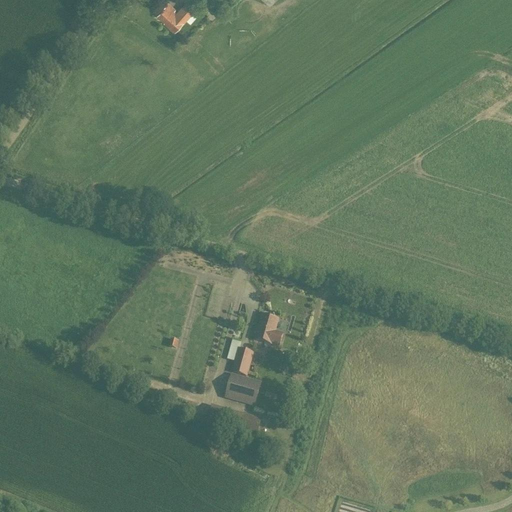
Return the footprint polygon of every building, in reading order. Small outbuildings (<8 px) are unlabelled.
[(171,27),(170,28),(174,32),(194,10),(186,3),(176,14),(174,11),(175,10),(168,3),(157,15),(171,27)] [(278,321),(263,316),(255,341),(279,348),(283,335),(274,333),(278,321)] [(191,333),(179,384),(207,391),(218,339),(191,333)] [(168,348),(177,350),(179,342),(170,340),(168,348)] [(231,374),(247,378),(254,353),(238,349),(231,374)] [(231,375),(224,399),(255,408),(262,383),(231,375)] [(262,420),(211,406),(206,424),(257,438),(262,420)]
